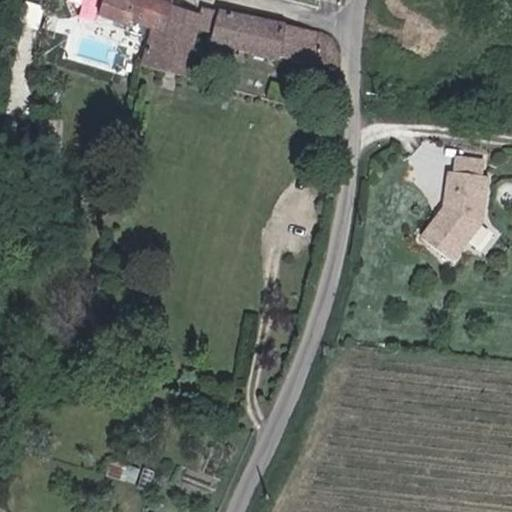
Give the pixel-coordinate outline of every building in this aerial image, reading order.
[(36,0),(28,29),(47,37),(59,0),(36,0)] [(171,38),(181,5),(164,0),(113,0),(108,17),(133,25),(134,20),(163,29),(161,35),(171,38)] [(161,35),(154,67),(202,78),(210,43),(217,44),(224,15),(181,5),(171,38),(161,35)] [(284,59),(344,72),(344,47),(343,45),(340,39),(334,35),(224,15),(217,44),(284,59)] [(492,177),(455,171),(449,208),(426,238),(456,261),(486,221),(492,177)]
